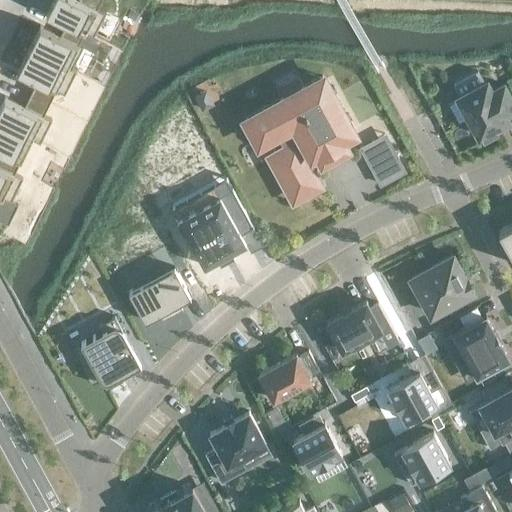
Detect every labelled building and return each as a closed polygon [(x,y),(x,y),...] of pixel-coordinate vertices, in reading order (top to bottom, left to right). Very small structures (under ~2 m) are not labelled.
[(51,0),(46,11),(66,21),(66,20),(85,30),(99,0),(51,0)] [(40,24),(28,47),(67,66),(85,30),(66,20),(66,21),(59,34),(40,24)] [(28,47),(17,69),(37,79),(30,92),(49,101),(67,66),(28,47)] [(479,71),(453,85),(459,96),(458,96),(469,117),(466,119),(473,133),(477,131),(479,135),(482,134),(484,137),(496,130),(494,127),(507,120),(503,113),(511,108),(511,100),(503,84),(491,90),(486,81),(485,82),(479,71)] [(295,142),(271,156),(279,171),(285,183),(286,183),(294,198),(318,185),(303,157),(311,154),(311,155),(321,150),(324,154),(340,145),(338,141),(350,134),(353,132),(325,79),(305,90),(303,85),(302,85),(302,86),(281,98),(281,97),(280,98),(283,103),(257,117),(251,120),(260,136),(271,130),(272,130),(292,119),(303,140),(296,144),(295,142)] [(205,90),(202,88),(192,94),(201,109),(211,104),(210,100),(205,90)] [(4,95),(0,102),(0,121),(31,137),(49,101),(30,92),(24,104),(4,95)] [(0,121),(0,149),(1,150),(0,152),(0,166),(13,173),(31,137),(0,121)] [(396,154),(371,168),(380,184),(405,170),(396,154)] [(0,199),(13,173),(0,166),(0,199)] [(180,221),(176,223),(183,235),(187,233),(204,265),(246,242),(241,232),(253,226),(232,187),(178,217),(180,221)] [(511,221),(498,229),(511,255),(511,221)] [(452,254),(411,277),(431,313),(472,290),(470,288),(466,279),(465,277),(452,254)] [(174,266),(128,291),(145,321),(159,313),(162,319),(176,311),(173,305),(190,296),(174,266)] [(351,307),(341,313),(328,320),(326,321),(327,323),(342,350),(381,328),(381,327),(389,323),(378,302),(369,306),(367,301),(366,299),(364,300),(351,307)] [(493,328),(486,317),(486,316),(485,314),(483,316),(484,316),(455,331),(453,332),(443,338),(453,356),(464,350),(476,373),(477,375),(478,374),(478,373),(507,358),(509,357),(508,355),(507,355),(500,342),(499,340),(494,330),(493,328)] [(82,366),(91,382),(100,377),(106,388),(123,379),(120,374),(141,363),(137,357),(114,315),(98,324),(102,330),(80,342),(91,361),(82,366)] [(428,333),(417,339),(424,352),(435,346),(428,333)] [(296,352),(259,372),(273,399),(310,378),(309,376),(319,370),(308,349),(297,355),(296,352)] [(413,373),(388,386),(405,418),(436,401),(431,390),(439,386),(431,372),(423,376),(422,374),(415,378),(413,373)] [(370,391),(366,384),(350,393),(354,400),(370,391)] [(511,436),(511,385),(479,404),(494,432),(496,431),(502,442),(511,436)] [(234,418),(232,419),(232,420),(226,423),(225,423),(224,424),(212,431),(211,431),(209,432),(210,434),(211,434),(217,446),(205,453),(221,481),(242,469),(236,459),(266,443),(249,413),(250,413),(248,410),(246,412),(234,419),(234,418)] [(443,424),(437,414),(430,418),(436,428),(443,424)] [(291,425),(287,418),(273,426),(277,433),(291,425)] [(319,424),(293,438),(310,469),(341,452),(328,427),(323,430),(319,424)] [(433,431),(402,448),(419,479),(443,465),(441,460),(447,457),(433,431)] [(511,463),(507,455),(488,465),(492,474),(511,463)] [(484,467),(464,478),(470,488),(490,477),(484,467)] [(497,511),(482,484),(460,496),(466,507),(455,511),(497,511)] [(161,503),(148,510),(149,511),(206,511),(192,486),(178,493),(176,488),(158,497),(161,503)] [(299,499),(275,511),(316,511),(313,504),(304,509),(299,499)]
